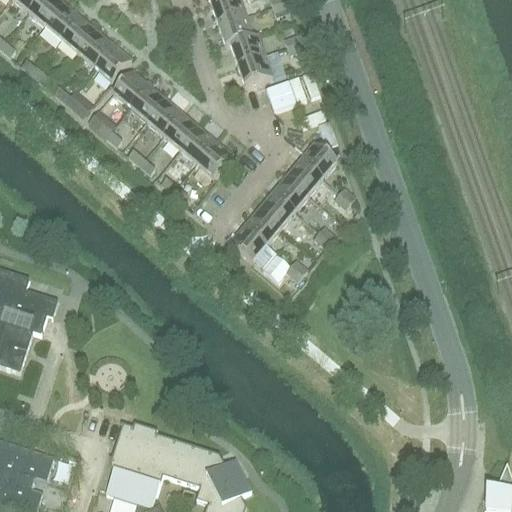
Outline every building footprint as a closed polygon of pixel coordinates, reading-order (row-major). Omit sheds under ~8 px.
[(29,17),(43,0),(15,0),(13,3),(29,17)] [(46,31),(65,8),(55,0),(43,0),(29,17),(46,31)] [(207,0),(211,10),(239,0),(207,0)] [(247,20),(239,0),(211,10),(219,30),(247,20)] [(277,0),(270,3),(272,11),(286,6),(284,0),(277,0)] [(276,22),(290,17),(286,6),(272,11),(276,22)] [(62,45),(82,22),(65,8),(46,31),(62,45)] [(254,41),(254,40),(247,20),(219,30),(226,51),(231,50),(230,49),(254,41)] [(79,59),(98,36),(82,22),(62,45),(79,59)] [(95,73),(115,50),(98,36),(79,59),(95,73)] [(266,60),(258,38),(254,40),(254,41),(230,49),(231,50),(238,70),(266,60)] [(284,43),(287,51),(300,47),(298,39),(284,43)] [(15,55),(4,46),(0,50),(0,53),(10,62),(15,55)] [(303,54),(300,47),(287,51),(289,59),(303,54)] [(113,87),(132,64),(115,50),(95,73),(113,87)] [(274,81),(266,60),(238,70),(245,91),(274,81)] [(21,71),(32,81),(38,74),(26,65),(21,71)] [(49,83),(38,74),(32,81),(43,90),(49,83)] [(131,113),(150,90),(133,76),(114,99),(131,113)] [(147,127),(167,104),(150,90),(131,113),(147,127)] [(54,99),(65,108),(71,101),(60,92),(54,99)] [(74,97),(71,101),(65,108),(83,123),(92,112),(74,97)] [(164,141),(183,118),(167,104),(147,127),(164,141)] [(106,142),(111,136),(115,131),(98,117),(88,128),(106,142)] [(181,155),(200,132),(183,118),(164,141),(181,155)] [(197,169),(217,146),(200,132),(181,155),(197,169)] [(122,145),(111,136),(106,142),(117,151),(122,145)] [(214,183),(234,160),(217,146),(197,169),(214,183)] [(338,167),(315,147),(300,165),(323,184),(338,167)] [(127,161),(138,170),(144,164),(133,154),(127,161)] [(155,173),(144,164),(138,170),(149,180),(155,173)] [(323,184),(300,165),(286,181),(309,201),(323,184)] [(309,201),(286,181),(272,198),(295,217),(309,201)] [(161,189),(172,198),(177,191),(166,182),(161,189)] [(188,201),(177,191),(172,198),(183,207),(188,201)] [(345,192),(339,199),(351,208),(356,201),(345,192)] [(295,217),(272,198),(258,214),(281,234),(295,217)] [(346,214),(351,208),(339,199),(334,205),(346,214)] [(281,234),(258,214),(244,231),(267,250),(281,234)] [(267,250),(244,231),(230,248),(253,268),(267,250)] [(324,231),(319,238),(331,247),(336,240),(324,231)] [(325,254),(331,247),(319,238),(314,244),(325,254)] [(297,264),(292,270),(303,280),(309,274),(297,264)] [(298,287),(303,280),(292,270),(286,277),(298,287)] [(30,284),(0,274),(0,370),(20,377),(33,337),(35,338),(41,340),(47,322),(53,323),(58,306),(26,295),(30,284)] [(245,511),(246,511),(240,501),(242,500),(250,496),(234,465),(224,470),(219,459),(156,439),(157,435),(134,428),(133,432),(123,429),(112,464),(117,466),(107,498),(138,508),(137,511),(245,511)] [(0,509),(8,511),(38,511),(43,497),(31,494),(35,482),(47,486),(54,462),(0,445),(0,509)] [(511,511),(511,480),(507,468),(497,493),(487,492),(486,511),(511,511)]
